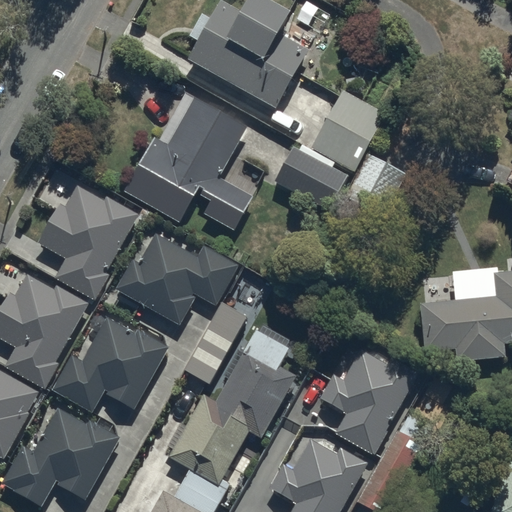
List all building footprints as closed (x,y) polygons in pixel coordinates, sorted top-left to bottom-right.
[(243,23),(223,12),(195,61),(278,108),(306,59),(281,45),(293,24),(255,2),(243,23)] [(344,101),(317,152),(358,173),(385,122),(344,101)] [(242,133),(188,103),(162,150),(155,146),(128,194),(183,225),(191,210),(233,234),(252,200),(216,180),(242,133)] [(344,185),(297,160),(282,188),(329,213),(344,185)] [(404,183),(375,166),(357,198),(386,215),(404,183)] [(68,214),(64,212),(43,249),(70,264),(59,282),(98,305),(112,281),(109,280),(141,220),(110,203),(107,208),(81,193),(68,214)] [(143,271),(135,268),(120,294),(181,329),(198,298),(219,310),(240,272),(207,254),(200,266),(159,243),(143,271)] [(17,303),(13,301),(0,324),(0,341),(20,353),(9,371),(47,394),(61,370),(58,368),(90,309),(59,292),(56,297),(30,282),(17,303)] [(458,354),(459,365),(508,362),(507,351),(511,350),(511,283),(503,284),(504,306),(425,311),(427,356),(458,354)] [(223,307),(186,373),(210,386),(247,320),(223,307)] [(76,361),(54,398),(92,420),(107,394),(138,411),(171,353),(141,337),(138,342),(110,325),(86,367),(76,361)] [(168,501),(161,511),(222,511),(234,492),(221,484),(251,433),(263,440),(296,383),(246,355),(215,409),(208,405),(176,462),(194,473),(175,505),(168,501)] [(348,390),(339,387),(328,405),(356,421),(344,441),(377,460),(421,383),(395,368),(391,375),(365,360),(348,390)] [(0,460),(6,464),(41,400),(0,375),(0,460)] [(27,451),(6,489),(44,510),(58,484),(89,501),(122,444),(93,427),(90,432),(61,416),(38,457),(27,451)] [(296,478),(287,474),(276,493),(304,509),(301,511),(345,511),(370,471),(343,456),(339,463),(313,448),(296,478)]
